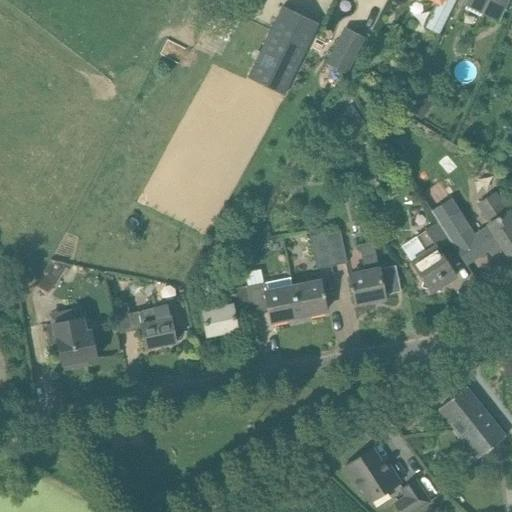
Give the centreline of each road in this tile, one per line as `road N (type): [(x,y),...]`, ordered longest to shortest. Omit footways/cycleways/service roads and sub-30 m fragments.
road 1 (unclassified): [(0,423),(149,401),(391,349),(437,353)]
road 2 (unclassified): [(210,511),(252,475),(437,353)]
